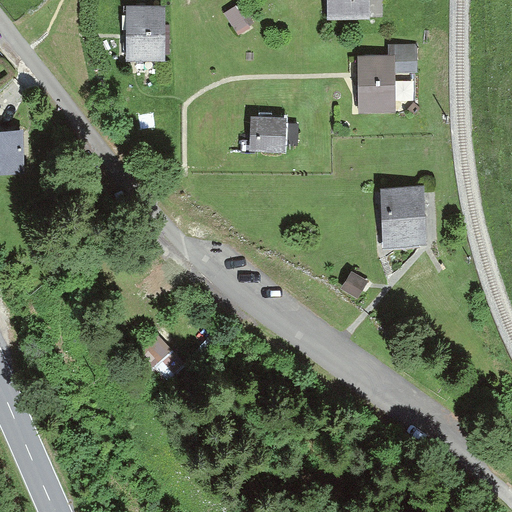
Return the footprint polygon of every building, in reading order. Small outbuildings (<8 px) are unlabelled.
[(155,1),(119,3),(121,55),(158,53),(155,1)] [(394,53),(371,54),(371,107),(395,107),(394,53)] [(282,111),(250,108),(247,142),(279,144),(282,111)] [(24,127),(0,125),(0,156),(22,158),(24,127)] [(431,189),(395,186),(391,240),(427,242),(431,189)] [(155,333),(136,351),(152,369),(172,351),(155,333)]
